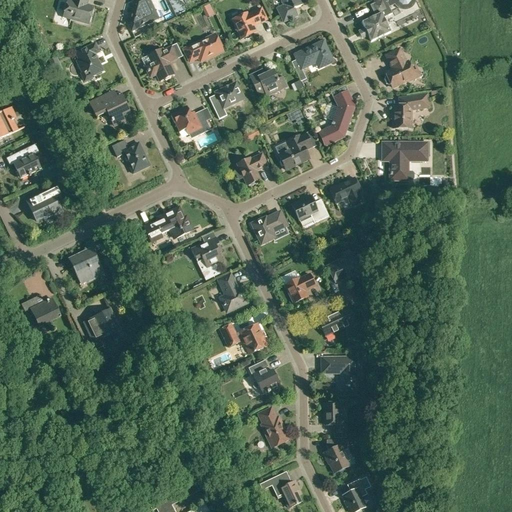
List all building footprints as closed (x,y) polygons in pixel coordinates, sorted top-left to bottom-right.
[(63,17),(88,24),(93,7),(86,5),(87,0),(71,0),(72,1),(68,0),(63,17)] [(139,0),(136,2),(132,16),(133,19),(128,21),(128,24),(131,32),(153,21),(149,12),(154,10),(149,0),(139,0)] [(305,4),(303,0),(280,0),(283,6),(277,9),(283,23),(297,16),(294,9),(305,4)] [(385,0),(386,0),(385,0),(381,0),(371,5),(376,16),(362,23),(365,29),(363,30),(366,36),(368,35),(371,42),(390,33),(383,18),(392,14),(388,6),(398,2),(402,5),(407,5),(410,1),(409,0),(385,0)] [(239,17),(232,21),(241,39),(243,38),(245,40),(247,40),(252,38),(253,36),(253,34),(256,32),(253,26),(266,20),(261,9),(248,15),(247,14),(239,17)] [(223,52),(215,35),(183,50),(189,63),(198,58),(200,62),(223,52)] [(291,63),(298,79),(301,84),(307,82),(301,70),(315,63),(318,69),(333,62),(323,41),(294,55),(296,60),(291,63)] [(75,53),(78,60),(84,72),(80,74),(84,82),(92,78),(91,76),(102,71),(97,60),(96,61),(93,55),(98,52),(95,44),(75,53)] [(176,59),(171,48),(161,52),(160,50),(147,56),(151,63),(144,66),(150,78),(156,75),(159,82),(174,75),(168,63),(176,59)] [(416,66),(411,68),(408,63),(406,64),(399,49),(385,56),(392,70),(385,74),(387,77),(385,78),(384,80),(386,85),(389,85),(390,85),(392,88),(407,81),(407,83),(421,76),(416,66)] [(259,74),(257,73),(249,77),(259,97),(265,94),(266,97),(286,87),(282,78),(277,80),(273,71),(264,75),(263,74),(260,76),(259,74)] [(243,99),(236,83),(215,93),(219,102),(212,105),(219,120),(226,116),(223,109),(243,99)] [(338,108),(338,109),(331,127),(318,133),(325,147),(343,138),(354,107),(347,92),(333,98),(338,108)] [(109,102),(106,95),(89,103),(96,117),(107,112),(114,127),(124,122),(121,116),(129,112),(121,96),(109,102)] [(429,108),(427,95),(398,99),(399,106),(393,106),(393,129),(411,129),(411,111),(429,108)] [(0,140),(24,129),(24,127),(18,130),(13,119),(16,117),(12,108),(14,107),(0,113),(0,140)] [(210,130),(201,111),(195,114),(190,116),(186,107),(179,110),(180,112),(172,116),(180,132),(186,129),(188,134),(197,130),(199,135),(210,130)] [(293,115),(286,118),(289,124),(295,121),(293,115)] [(256,128),(245,134),(249,141),(259,136),(256,128)] [(311,147),(306,135),(299,138),(298,137),(286,142),(290,151),(279,157),(285,170),(309,159),(305,150),(311,147)] [(129,148),(125,140),(111,147),(117,158),(123,155),(133,174),(149,166),(138,143),(129,148)] [(427,162),(427,143),(382,143),(382,162),(389,162),(389,181),(408,181),(408,180),(413,180),(413,172),(408,172),(408,162),(427,162)] [(34,155),(39,153),(35,146),(6,159),(10,167),(15,165),(22,179),(28,176),(29,178),(31,177),(31,175),(41,170),(34,155)] [(237,165),(243,178),(247,186),(259,180),(255,172),(267,166),(262,154),(250,160),(249,159),(237,165)] [(67,172),(56,177),(59,182),(63,180),(68,178),(70,177),(67,172)] [(361,192),(354,178),(329,191),(336,204),(348,198),(351,205),(361,201),(358,193),(361,192)] [(38,196),(27,202),(30,208),(37,223),(61,211),(54,198),(60,195),(57,188),(51,191),(50,190),(38,196)] [(304,200),(292,206),(299,220),(302,228),(313,223),(314,224),(328,217),(320,200),(313,204),(309,196),(303,199),(304,200)] [(144,229),(150,240),(171,230),(174,237),(182,233),(183,235),(192,231),(186,219),(183,220),(178,209),(158,219),(160,222),(144,229)] [(287,226),(280,212),(251,224),(261,245),(273,239),(270,234),(287,226)] [(339,230),(332,233),(334,238),(341,235),(339,230)] [(204,244),(191,250),(197,263),(202,261),(206,269),(201,272),(206,281),(221,274),(216,264),(223,261),(219,253),(222,252),(215,238),(204,244)] [(88,251),(70,260),(74,268),(73,269),(76,268),(78,273),(75,274),(81,285),(85,283),(97,277),(97,276),(103,273),(96,259),(97,258),(94,252),(99,249),(96,241),(86,246),(88,251)] [(335,284),(346,279),(353,275),(354,277),(362,273),(354,255),(327,268),(335,284)] [(155,267),(150,270),(155,280),(161,277),(163,276),(159,268),(157,269),(157,270),(155,267)] [(315,286),(310,275),(299,280),(295,272),(281,278),(293,304),(307,297),(304,292),(315,286)] [(223,305),(224,307),(227,313),(247,303),(240,290),(236,291),(235,288),(236,288),(230,275),(218,281),(226,296),(220,299),(223,305)] [(39,328),(60,318),(52,300),(39,306),(35,299),(21,306),(25,313),(30,310),(39,328)] [(355,323),(348,307),(318,322),(325,337),(355,323)] [(114,342),(123,338),(109,310),(100,314),(101,315),(97,317),(98,319),(93,321),(92,319),(83,323),(96,351),(104,347),(101,339),(111,335),(114,342)] [(267,346),(260,332),(257,325),(235,335),(231,325),(220,330),(228,348),(243,341),(249,355),(267,346)] [(356,390),(356,358),(321,359),(322,374),(341,374),(341,391),(356,390)] [(265,361),(248,369),(251,375),(252,375),(256,382),(253,383),(253,385),(253,388),(255,389),(256,390),(259,389),(262,395),(271,391),(272,393),(273,394),(275,394),(277,394),(278,393),(279,391),(279,390),(278,388),(280,387),(272,370),(268,373),(266,368),(268,367),(265,361)] [(333,434),(345,434),(345,419),(339,419),(339,404),(324,404),(324,406),(323,406),(323,413),(324,413),(324,426),(333,426),(333,434)] [(276,419),(271,409),(258,415),(263,425),(261,426),(272,448),(289,440),(278,418),(276,419)] [(328,461),(334,474),(348,467),(341,452),(347,449),(347,441),(326,441),(326,447),(328,452),(323,454),(327,462),(328,461)] [(203,468),(196,472),(197,476),(199,479),(207,475),(205,472),(203,468)] [(278,476),(260,485),(262,490),(271,486),(278,499),(283,497),(288,509),(301,503),(298,497),(301,495),(295,482),(291,484),(283,487),(280,482),(278,476)] [(367,495),(363,488),(367,486),(364,479),(360,481),(359,480),(347,486),(350,493),(343,496),(350,511),(355,511),(365,508),(360,498),(367,495)] [(173,511),(170,506),(191,495),(186,485),(149,505),(152,511),(158,508),(159,511),(158,511),(173,511)] [(114,492),(107,495),(110,501),(113,502),(114,502),(116,500),(120,498),(118,494),(116,495),(114,492)] [(128,511),(127,510),(124,503),(107,511),(128,511)]
